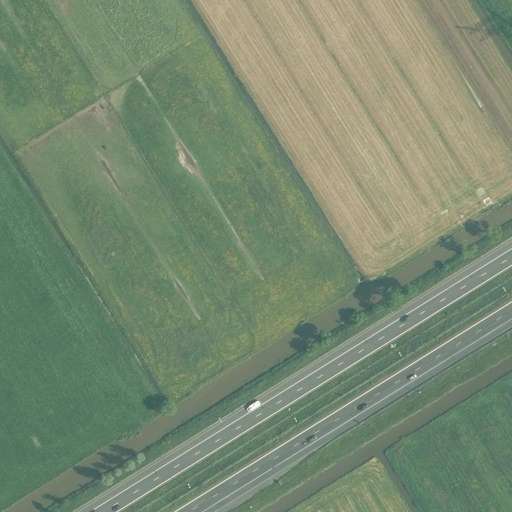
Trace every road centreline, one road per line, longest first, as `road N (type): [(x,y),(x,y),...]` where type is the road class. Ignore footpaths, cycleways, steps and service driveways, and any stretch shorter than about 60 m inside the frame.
road 1 (motorway): [(511,258),(102,511)]
road 2 (motorway): [(196,511),(511,315)]
